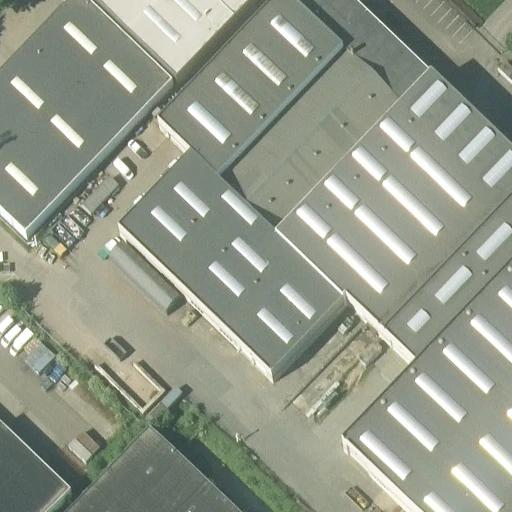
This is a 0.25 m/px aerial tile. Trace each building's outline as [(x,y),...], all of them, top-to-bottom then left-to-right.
[(78,0),(31,50),(125,140),(174,89),(81,0),(78,0)] [(86,0),(178,89),(263,0),(86,0)] [(285,0),(250,36),(160,131),(193,163),(120,238),(273,385),(347,308),(385,344),(511,211),(511,159),(434,84),(435,84),(419,69),(418,70),(407,60),(407,59),(406,57),(405,58),(394,47),(393,45),(392,45),(381,35),(381,34),(380,33),(381,31),(370,20),(369,22),(367,20),(366,21),(355,10),(356,10),(354,8),(353,8),(344,0),(285,0)] [(0,117),(76,190),(125,140),(31,50),(0,81),(0,117)] [(511,71),(506,66),(499,73),(511,85),(511,71)] [(0,215),(27,242),(76,190),(0,117),(0,215)] [(92,218),(120,190),(110,180),(82,209),(92,218)] [(511,211),(385,344),(418,376),(511,278),(511,211)] [(344,453),(405,511),(511,511),(511,278),(418,376),(344,453)] [(0,511),(58,511),(72,498),(0,428),(0,511)] [(232,511),(150,433),(73,511),(232,511)]
